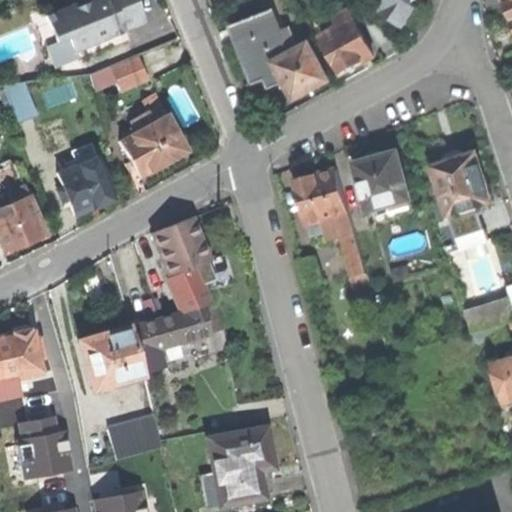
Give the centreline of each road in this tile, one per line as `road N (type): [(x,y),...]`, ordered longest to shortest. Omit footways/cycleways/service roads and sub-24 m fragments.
road 1 (residential): [(245,158),(338,511)]
road 2 (residential): [(29,277),(245,158)]
road 3 (residential): [(29,277),(71,394),(90,511)]
road 4 (residential): [(245,158),(415,62),(441,36)]
road 5 (residential): [(183,0),(245,158)]
road 6 (residential): [(441,36),(481,76),(511,157)]
